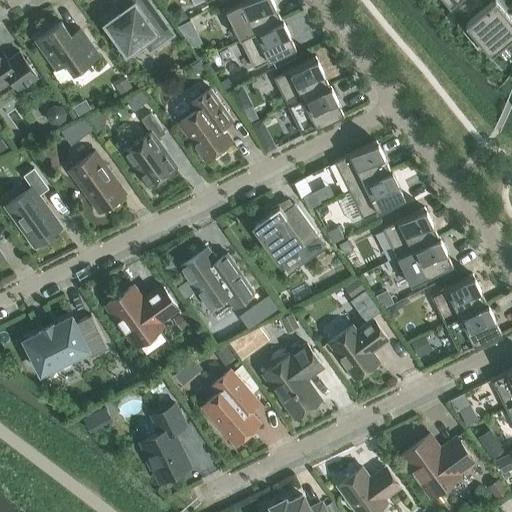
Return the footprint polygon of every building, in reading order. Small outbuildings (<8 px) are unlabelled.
[(118,0),(115,2),(116,3),(122,12),(107,23),(115,35),(113,37),(113,41),(118,48),(122,49),(124,48),(127,52),(143,40),(150,50),(173,34),(148,0),(118,0)] [(247,0),(226,11),(240,39),(282,19),(272,0),(247,0)] [(491,0),(465,22),(489,51),(491,53),(511,35),(511,17),(497,0),(491,0)] [(190,19),(178,25),(185,35),(196,30),(190,19)] [(282,19),(240,39),(254,68),(296,47),(282,19)] [(61,22),(36,40),(57,69),(66,62),(74,73),(100,55),(84,34),(80,28),(71,35),(61,22)] [(2,51),(0,52),(0,86),(12,78),(20,90),(38,77),(20,52),(8,60),(2,51)] [(274,77),(288,106),(330,85),(316,57),(274,77)] [(199,59),(191,64),(195,70),(199,71),(205,67),(199,59)] [(228,77),(221,81),(226,88),(233,84),(228,77)] [(127,78),(116,85),(121,94),(132,87),(127,78)] [(330,85),(288,106),(302,135),(344,114),(330,85)] [(142,88),(128,99),(135,109),(150,98),(142,88)] [(232,140),(222,127),(233,119),(211,88),(191,103),(196,111),(180,122),(206,158),(232,140)] [(47,107),(46,115),(51,122),(59,123),(65,118),(66,109),(61,103),(53,102),(47,107)] [(253,104),(244,108),(250,120),(259,116),(253,104)] [(150,131),(123,151),(149,187),(177,167),(164,150),(165,149),(164,148),(164,149),(158,141),(159,141),(158,140),(157,139),(166,132),(151,112),(141,119),(150,131)] [(262,119),(253,124),(260,138),(269,133),(262,119)] [(83,128),(73,135),(83,148),(93,141),(83,128)] [(376,141),(335,161),(349,190),(391,169),(376,141)] [(95,151),(69,170),(100,212),(126,193),(95,151)] [(32,187),(6,206),(35,246),(61,227),(39,195),(48,188),(34,168),(24,176),(32,187)] [(391,169),(349,190),(363,219),(405,198),(391,169)] [(313,192),(303,197),(309,208),(322,202),(316,190),(313,192)] [(273,214),(255,227),(278,259),(285,269),(308,253),(304,248),(319,237),(295,204),(284,212),(279,205),(269,212),(270,213),(271,212),(273,214)] [(383,228),(397,257),(439,236),(425,207),(383,228)] [(338,226),(327,232),(333,242),(343,237),(338,226)] [(439,236),(397,257),(411,285),(453,265),(439,236)] [(347,239),(339,243),(345,254),(353,249),(347,239)] [(228,253),(216,261),(207,247),(180,266),(209,307),(225,295),(234,307),(255,292),(228,253)] [(431,295),(445,323),(487,303),(473,274),(431,295)] [(357,277),(344,286),(352,297),(365,288),(357,277)] [(186,279),(177,285),(185,296),(194,290),(186,279)] [(133,286),(106,304),(117,318),(114,320),(124,333),(126,332),(136,346),(162,327),(158,322),(178,308),(162,286),(149,296),(151,297),(144,302),(133,286)] [(387,288),(376,293),(383,306),(393,300),(387,288)] [(269,293),(258,301),(267,314),(278,306),(269,293)] [(487,303),(445,323),(459,352),(501,331),(487,303)] [(394,304),(386,309),(391,318),(395,315),(397,310),(394,304)] [(185,309),(176,316),(184,328),(193,321),(185,309)] [(291,311),(280,316),(286,330),(297,325),(291,311)] [(41,327),(42,329),(43,330),(25,339),(41,372),(58,363),(61,367),(65,367),(69,365),(71,361),(71,357),(86,349),(90,357),(108,348),(91,315),(75,323),(71,316),(54,325),(52,322),(41,327)] [(380,361),(372,351),(389,340),(374,318),(357,330),(353,324),(328,342),(355,379),(380,361)] [(423,335),(410,341),(418,356),(430,350),(423,335)] [(226,344),(216,352),(225,364),(235,356),(226,344)] [(315,397),(317,395),(305,378),(322,365),(307,344),(289,357),(289,356),(264,373),(293,413),(296,411),(302,412),(314,403),(315,397)] [(243,364),(234,372),(252,393),(259,387),(243,364)] [(511,368),(492,379),(506,408),(511,404),(511,368)] [(259,422),(249,410),(259,401),(252,393),(234,372),(231,369),(212,386),(218,393),(203,406),(235,444),(259,422)] [(157,434),(141,442),(147,454),(145,457),(150,467),(154,467),(161,481),(190,466),(173,432),(186,426),(175,403),(152,415),(159,428),(157,434)] [(471,405),(460,410),(467,424),(478,419),(471,405)] [(457,437),(440,448),(430,434),(401,455),(431,497),(460,476),(459,474),(475,462),(457,437)] [(497,439),(485,447),(492,457),(504,449),(497,439)] [(511,460),(508,452),(496,458),(502,472),(511,466),(511,460)] [(386,467),(370,478),(362,467),(338,485),(346,496),(345,500),(347,505),(350,508),(355,508),(357,511),(372,511),(387,502),(384,498),(400,486),(386,467)] [(499,480),(489,487),(496,497),(506,490),(499,480)] [(325,511),(322,504),(310,510),(303,495),(287,503),(286,499),(272,506),(274,510),(269,511),(325,511)] [(511,499),(511,497),(499,505),(504,511),(511,505),(511,499)]
